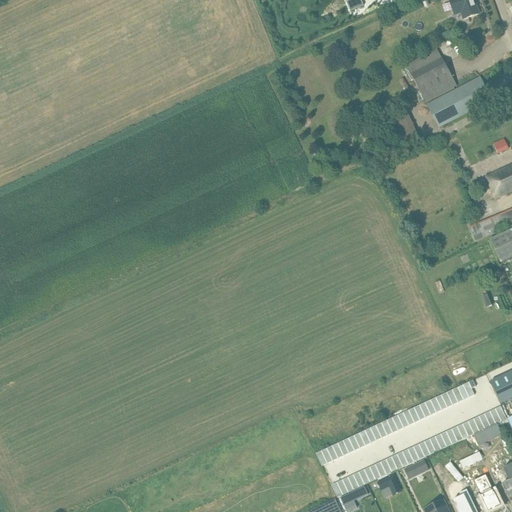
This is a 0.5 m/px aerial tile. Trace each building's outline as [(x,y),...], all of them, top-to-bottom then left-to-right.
[(474,0),(448,0),(454,16),(462,13),(464,20),(479,14),(474,0)] [(344,2),(332,6),(336,16),(347,11),(344,2)] [(411,75),(425,103),(448,91),(457,86),(442,58),(442,59),(437,49),(428,54),(406,65),(411,75)] [(480,78),(471,82),(427,105),(439,128),(492,100),(480,78)] [(407,111),(387,120),(398,145),(418,136),(407,111)] [(494,144),(498,153),(508,149),(504,140),(494,144)] [(511,165),(486,177),(496,201),(511,192),(511,165)] [(511,211),(469,230),(475,242),(498,232),(497,229),(511,222),(511,211)] [(511,229),(490,239),(501,263),(511,257),(511,229)] [(511,370),(490,381),(501,405),(511,399),(511,370)] [(469,383),(463,385),(469,398),(474,395),(472,389),(469,383)] [(463,385),(458,388),(464,400),(469,398),(463,385)] [(458,388),(452,390),(458,403),(464,400),(458,388)] [(452,390),(447,393),(453,406),(458,403),(452,390)] [(447,393),(441,396),(447,408),(453,406),(447,393)] [(441,396),(436,398),(442,411),(447,408),(441,396)] [(436,398),(431,401),(436,413),(442,411),(436,398)] [(431,401),(425,403),(431,416),(436,413),(431,401)] [(425,403),(420,406),(426,418),(431,416),(425,403)] [(420,406),(414,408),(420,421),(426,418),(420,406)] [(501,407),(495,409),(501,422),(507,420),(501,407)] [(414,408),(409,411),(415,423),(420,421),(414,408)] [(495,409),(490,412),(496,425),(501,422),(495,409)] [(409,411),(403,413),(409,426),(415,423),(409,411)] [(490,412),(485,414),(490,427),(496,425),(490,412)] [(403,413),(398,416),(404,429),(409,426),(403,413)] [(485,414),(479,417),(485,430),(490,427),(485,414)] [(398,416),(392,418),(398,431),(404,429),(398,416)] [(479,417),(474,420),(480,432),(485,430),(479,417)] [(392,418),(387,421),(393,434),(398,431),(392,418)] [(474,420),(468,422),(474,435),(480,432),(474,420)] [(387,421),(381,424),(387,436),(393,434),(387,421)] [(468,422),(463,425),(469,437),(474,435),(468,422)] [(381,424),(376,426),(382,439),(387,436),(381,424)] [(463,425),(457,427),(463,440),(469,437),(463,425)] [(497,425),(474,436),(479,447),(502,435),(497,425)] [(376,426),(370,429),(376,441),(382,439),(376,426)] [(457,427),(452,430),(458,442),(463,440),(457,427)] [(370,429),(365,431),(371,444),(376,441),(370,429)] [(452,430),(447,432),(452,445),(458,442),(452,430)] [(365,431),(360,434),(366,446),(371,444),(365,431)] [(447,432),(441,435),(447,448),(452,445),(447,432)] [(360,434),(354,436),(360,449),(366,446),(360,434)] [(441,435),(435,437),(441,450),(447,448),(441,435)] [(354,436),(349,439),(355,452),(360,449),(354,436)] [(435,437),(430,440),(436,453),(441,450),(435,437)] [(349,439),(343,441),(349,454),(355,452),(349,439)] [(430,440),(425,442),(431,455),(436,453),(430,440)] [(343,441),(338,444),(344,457),(349,454),(343,441)] [(425,442),(419,445),(425,458),(431,455),(425,442)] [(338,444),(332,447),(338,459),(344,457),(338,444)] [(419,445),(414,448),(419,460),(425,458),(419,445)] [(332,447),(327,449),(333,462),(338,459),(332,447)] [(414,448),(408,450),(414,463),(419,460),(414,448)] [(327,449),(321,452),(327,464),(333,462),(327,449)] [(408,450),(403,453),(409,465),(414,463),(408,450)] [(321,452),(316,454),(322,467),(327,464),(321,452)] [(403,453),(397,455),(403,468),(409,465),(403,453)] [(397,455),(392,458),(398,470),(403,468),(397,455)] [(392,458),(386,460),(392,473),(398,470),(392,458)] [(386,460),(381,463),(387,475),(392,473),(386,460)] [(424,461),(417,464),(422,474),(429,471),(424,461)] [(510,478),(503,482),(511,500),(511,462),(504,466),(510,478)] [(381,463),(375,465),(381,478),(387,475),(381,463)] [(375,465),(370,468),(376,480),(381,478),(375,465)] [(443,466),(438,469),(447,489),(453,487),(443,466)] [(411,467),(404,470),(409,480),(416,477),(411,467)] [(370,468),(364,470),(370,483),(376,480),(370,468)] [(364,470),(359,473),(365,486),(370,483),(364,470)] [(359,473),(354,476),(360,488),(365,486),(359,473)] [(486,475),(473,481),(488,511),(501,506),(486,475)] [(354,476),(348,478),(354,491),(360,488),(354,476)] [(393,476),(377,484),(381,492),(389,488),(393,496),(401,492),(393,476)] [(348,478),(343,481),(349,493),(354,491),(348,478)] [(343,481),(337,483),(343,496),(349,493),(343,481)] [(337,483),(332,486),(338,498),(343,496),(337,483)] [(367,485),(346,496),(350,506),(372,496),(367,485)] [(461,497),(452,502),(457,511),(476,511),(466,491),(459,494),(461,497)] [(337,499),(309,511),(331,511),(340,507),(337,499)]
